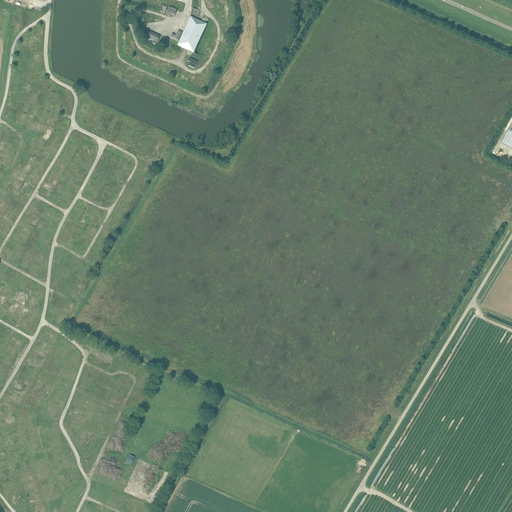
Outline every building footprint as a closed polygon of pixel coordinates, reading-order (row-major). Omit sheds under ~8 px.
[(175,16),(177,10),(168,7),(166,13),(175,16)] [(193,54),(204,30),(206,26),(206,25),(191,18),(178,46),(178,47),(193,54)] [(140,34),(143,35),(146,36),(148,31),(143,28),(141,32),(140,34)] [(156,45),(160,36),(150,32),(147,40),(149,41),(150,39),(153,41),(152,43),(156,45)] [(251,46),(246,44),(247,41),(243,40),(241,46),(249,50),(251,46)] [(195,61),(200,64),(202,60),(205,62),(206,58),(196,53),(194,57),(196,58),(195,61)] [(238,63),(247,67),(249,64),(244,62),(245,60),(240,58),(238,63)] [(197,63),(189,59),(188,62),(190,63),(188,66),(194,69),(197,63)] [(208,76),(215,67),(212,65),(205,74),(208,76)] [(231,75),(233,71),(241,74),(242,72),(232,68),(231,72),(230,72),(228,77),(237,81),(238,78),(231,75)] [(41,93),(40,99),(48,100),(49,85),(40,84),(40,88),(42,88),(41,93)] [(65,98),(63,107),(68,109),(69,106),(70,106),(72,100),(65,98)] [(12,115),(13,111),(16,112),(17,106),(11,104),(8,114),(12,115)] [(49,107),(44,117),(48,119),(52,108),(49,107)] [(71,123),(65,120),(66,117),(63,116),(60,122),(70,126),(71,123)] [(49,135),(54,126),(52,125),(54,122),(51,120),(46,129),(47,130),(45,133),(49,135)] [(122,134),(130,136),(133,124),(128,123),(126,131),(123,130),(122,134)] [(511,125),(501,144),(511,149),(511,125)] [(57,130),(51,139),(56,142),(60,136),(64,139),(66,135),(57,130)] [(137,138),(135,141),(141,145),(147,134),(141,131),(137,138)] [(46,142),(48,139),(37,134),(36,138),(46,142)] [(16,150),(17,147),(15,145),(16,143),(9,140),(7,146),(16,150)] [(58,149),(60,145),(50,140),(48,143),(58,149)] [(164,142),(158,152),(163,155),(169,145),(164,142)] [(95,151),(97,148),(84,143),(83,146),(95,151)] [(31,147),(29,151),(40,155),(41,151),(31,147)] [(90,163),(92,159),(81,154),(79,158),(90,163)] [(31,163),(33,160),(24,155),(22,158),(31,163)] [(0,163),(7,166),(9,163),(0,158),(0,163)] [(142,167),(146,168),(146,166),(149,168),(150,166),(151,166),(153,162),(145,159),(142,167)] [(29,172),(30,169),(19,163),(15,171),(18,172),(19,171),(23,173),(24,170),(29,172)] [(68,172),(75,177),(77,173),(73,171),(74,170),(70,168),(68,172)] [(149,177),(151,173),(141,168),(139,171),(149,177)] [(76,183),(78,179),(66,174),(64,178),(76,183)] [(56,186),(58,182),(49,177),(46,181),(56,186)] [(98,190),(100,186),(103,188),(105,184),(94,178),(91,184),(97,186),(96,189),(98,190)] [(33,191),(36,186),(28,182),(25,188),(33,191)] [(9,185),(7,188),(17,193),(19,190),(9,185)] [(106,189),(106,188),(103,193),(115,199),(118,194),(115,193),(117,189),(108,185),(106,189)] [(17,199),(21,201),(24,195),(25,196),(27,192),(22,189),(17,199)] [(132,202),(134,199),(126,194),(124,197),(132,202)] [(3,196),(1,200),(5,202),(3,206),(7,208),(9,203),(11,204),(12,200),(3,196)] [(33,208),(31,211),(40,216),(42,213),(33,208)] [(89,219),(94,211),(91,209),(86,218),(89,219)] [(56,215),(57,214),(54,212),(51,217),(58,221),(60,218),(56,215)] [(32,225),(33,221),(25,217),(23,220),(32,225)] [(2,222),(0,225),(9,230),(11,227),(2,222)] [(65,236),(69,238),(72,230),(68,228),(64,236),(65,236)] [(86,229),(83,235),(89,239),(93,233),(86,229)] [(51,241),(53,237),(42,232),(40,235),(51,241)] [(30,258),(35,248),(31,246),(26,256),(30,258)] [(49,260),(51,256),(39,249),(37,253),(49,260)] [(61,263),(59,266),(68,271),(70,269),(61,263)] [(33,264),(32,268),(42,273),(44,269),(33,264)] [(75,278),(78,274),(74,272),(69,281),(75,285),(78,279),(75,278)] [(0,279),(0,284),(7,288),(9,284),(0,279)] [(28,292),(31,293),(34,286),(25,282),(23,286),(21,285),(18,291),(20,292),(18,294),(26,297),(28,292)] [(80,282),(77,291),(84,293),(86,288),(83,287),(84,283),(80,282)] [(9,293),(3,303),(6,305),(12,294),(9,293)] [(66,293),(61,302),(72,309),(76,303),(71,301),(73,297),(66,293)] [(14,296),(9,307),(13,309),(17,298),(14,296)] [(18,298),(15,308),(19,310),(23,300),(18,298)] [(25,301),(20,312),(24,314),(29,303),(25,301)] [(34,308),(28,319),(32,321),(38,310),(34,308)] [(0,326),(0,330),(8,335),(10,332),(0,326)] [(43,335),(41,339),(52,344),(53,340),(43,335)] [(39,344),(37,347),(48,353),(49,349),(39,344)] [(29,357),(44,365),(46,361),(34,354),(34,355),(31,353),(29,357)] [(11,365),(13,362),(4,356),(2,358),(11,365)] [(72,374),(77,376),(80,365),(71,363),(70,367),(76,368),(75,372),(72,371),(72,374)] [(25,368),(35,374),(36,370),(26,365),(25,368)] [(45,371),(43,375),(54,380),(56,376),(45,371)] [(51,385),(53,381),(44,376),(42,379),(51,385)] [(84,384),(92,387),(92,385),(97,387),(99,381),(87,376),(84,384)] [(105,390),(107,385),(103,384),(104,383),(100,382),(97,390),(102,392),(103,389),(105,390)] [(118,388),(128,391),(129,386),(120,383),(118,388)] [(17,387),(14,390),(25,398),(27,394),(17,387)] [(135,395),(142,397),(145,391),(138,388),(135,395)] [(36,389),(35,393),(44,397),(46,393),(36,389)] [(64,399),(63,402),(66,403),(68,395),(59,393),(57,401),(62,402),(63,398),(64,399)] [(6,400),(20,406),(22,402),(8,396),(6,400)] [(0,409),(10,414),(13,410),(2,405),(0,409)] [(86,406),(84,416),(89,417),(92,408),(86,406)] [(138,413),(139,409),(129,406),(126,414),(129,415),(130,411),(138,413)] [(0,420),(7,423),(9,419),(0,415),(0,420)] [(31,421),(28,422),(30,425),(25,427),(26,430),(38,426),(37,422),(32,423),(31,421)] [(30,439),(41,434),(40,431),(28,436),(30,439)] [(50,440),(53,439),(54,442),(63,437),(61,431),(49,437),(50,440)] [(83,441),(80,448),(85,450),(91,434),(84,431),(81,440),(83,441)] [(130,458),(135,460),(139,453),(134,450),(130,458)] [(34,476),(39,473),(35,465),(31,467),(33,473),(27,476),(28,479),(34,476)] [(75,465),(71,467),(76,477),(80,475),(75,465)] [(67,480),(71,478),(73,482),(76,480),(71,470),(68,472),(69,475),(66,477),(67,480)] [(21,485),(12,493),(14,496),(23,488),(21,485)] [(140,509),(143,511),(146,504),(150,505),(151,501),(143,498),(140,509)] [(55,511),(56,511),(71,505),(70,502),(61,507),(60,505),(53,508),(55,511)]
